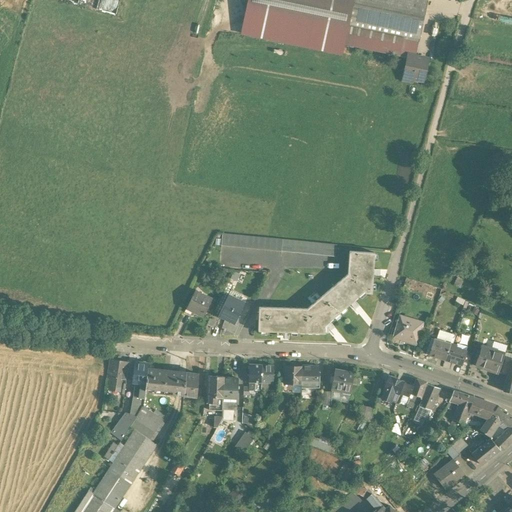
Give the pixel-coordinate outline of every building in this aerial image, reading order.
[(347,27),(352,0),(249,0),(243,34),(341,54),(343,45),(347,27)] [(427,0),(352,0),(347,27),(403,39),(419,42),(427,0)] [(403,39),(347,27),(343,45),(399,57),(403,39)] [(418,43),(404,40),(401,58),(407,59),(408,56),(415,57),(418,43)] [(415,57),(408,56),(407,59),(404,78),(423,82),(428,60),(415,57)] [(330,245),(222,234),(221,246),(329,257),(330,245)] [(307,310),(259,308),(258,332),(325,334),(325,326),(353,302),(364,292),(366,294),(372,294),(374,254),(350,252),(348,275),(307,310)] [(463,280),(457,278),(454,285),(459,288),(463,280)] [(211,299),(195,292),(195,291),(184,312),(192,316),(195,310),(204,315),(212,299),(211,299)] [(243,305),(228,298),(229,295),(228,295),(218,317),(234,325),(245,303),(244,303),(243,305)] [(415,322),(400,317),(394,338),(401,340),(401,339),(416,344),(421,328),(414,325),(415,322)] [(452,335),(440,331),(436,341),(450,345),(453,336),(454,336),(453,335),(453,334),(452,334),(452,335)] [(436,341),(434,340),(431,339),(428,349),(431,350),(429,356),(445,361),(450,345),(436,341)] [(456,347),(450,345),(445,361),(462,367),(466,353),(462,351),(461,354),(455,352),(456,347)] [(505,354),(482,347),(475,367),(483,370),(484,367),(491,369),(490,371),(498,374),(499,375),(505,354)] [(505,360),(501,375),(507,377),(510,362),(511,362),(505,360)] [(129,364),(109,361),(106,379),(112,380),(111,390),(119,391),(120,379),(126,380),(129,364)] [(148,363),(134,361),(132,383),(141,384),(140,386),(139,398),(139,399),(144,399),(145,389),(148,370),(148,363)] [(511,362),(510,362),(507,377),(503,393),(511,394),(511,362)] [(262,366),(250,365),(249,374),(246,374),(246,383),(249,383),(261,383),(262,366)] [(273,366),(262,366),(261,383),(261,390),(268,390),(268,383),(273,384),(273,366)] [(313,366),(302,366),(302,367),(301,385),(310,385),(310,388),(317,389),(318,367),(313,367),(313,366)] [(302,367),(285,367),(284,384),(301,385),(302,367)] [(154,370),(148,370),(145,389),(151,389),(151,392),(173,394),(173,392),(183,393),(184,393),(185,375),(185,374),(178,374),(178,373),(169,372),(163,371),(154,370)] [(354,374),(335,370),(331,390),(342,392),(343,392),(350,393),(354,374)] [(198,375),(186,373),(186,374),(185,374),(185,375),(184,393),(183,393),(183,396),(184,396),(196,397),(198,375)] [(224,377),(209,377),(208,404),(216,404),(217,398),(223,398),(224,378),(224,377)] [(238,379),(224,378),(223,398),(222,410),(233,411),(234,402),(237,402),(238,379)] [(404,384),(389,378),(385,389),(386,390),(382,399),(390,402),(394,393),(399,395),(404,384)] [(417,380),(414,388),(404,384),(399,395),(411,399),(407,406),(415,411),(420,399),(421,399),(427,383),(417,380)] [(438,389),(428,386),(420,407),(428,410),(431,411),(433,404),(438,389)] [(332,393),(323,392),(322,401),(321,405),(331,405),(332,393)] [(474,399),(454,392),(450,402),(459,405),(456,415),(457,415),(457,418),(462,420),(462,419),(465,420),(468,413),(469,410),(473,400),(474,400),(474,399)] [(139,398),(133,397),(129,414),(129,415),(136,417),(142,407),(143,407),(144,399),(139,399),(139,398)] [(498,407),(474,399),(474,400),(469,410),(469,411),(469,413),(489,420),(498,407)] [(137,417),(130,428),(134,431),(135,431),(149,440),(163,420),(143,407),(137,417)] [(374,409),(366,407),(363,421),(370,423),(374,409)] [(511,417),(498,407),(489,420),(481,432),(490,438),(498,426),(500,427),(507,432),(510,428),(511,429),(511,417)] [(418,412),(415,420),(418,421),(425,423),(428,416),(426,415),(418,412)] [(125,413),(110,433),(121,441),(130,428),(137,417),(136,417),(129,415),(129,414),(125,413)] [(456,415),(454,417),(451,424),(455,426),(457,422),(462,425),(465,420),(462,419),(462,420),(457,418),(457,415),(456,415)] [(222,419),(208,418),(207,434),(213,434),(222,419)] [(507,432),(503,436),(502,435),(502,436),(494,444),(500,451),(504,450),(511,442),(511,429),(510,428),(507,432)] [(95,491),(93,494),(88,491),(73,511),(120,511),(114,508),(156,445),(149,440),(135,431),(134,431),(124,447),(113,463),(95,491)] [(253,439),(245,432),(234,447),(243,454),(253,439)] [(306,444),(316,448),(318,442),(309,438),(306,444)] [(469,448),(460,439),(459,440),(451,447),(459,456),(460,457),(469,448)] [(490,440),(485,444),(483,442),(478,446),(480,448),(472,455),(481,466),(500,451),(494,444),(490,440)] [(330,447),(318,442),(316,448),(328,453),(330,447)] [(113,443),(104,457),(108,460),(114,451),(118,446),(113,443)] [(114,451),(108,460),(113,463),(124,447),(119,443),(118,446),(114,451)] [(451,447),(446,453),(453,461),(454,461),(459,456),(451,447)] [(185,463),(178,459),(171,471),(178,475),(185,463)] [(424,459),(418,466),(423,471),(429,464),(424,459)] [(453,461),(434,476),(444,489),(464,475),(454,461),(453,461)] [(344,463),(335,479),(340,481),(348,465),(344,463)] [(366,491),(355,485),(351,491),(366,500),(372,495),(369,491),(367,492),(366,491)] [(382,492),(376,486),(374,488),(372,489),(371,490),(377,496),(382,492)] [(348,511),(362,500),(351,494),(330,511),(348,511)] [(393,511),(389,507),(385,511),(372,495),(366,500),(371,506),(372,507),(376,511),(393,511)]
